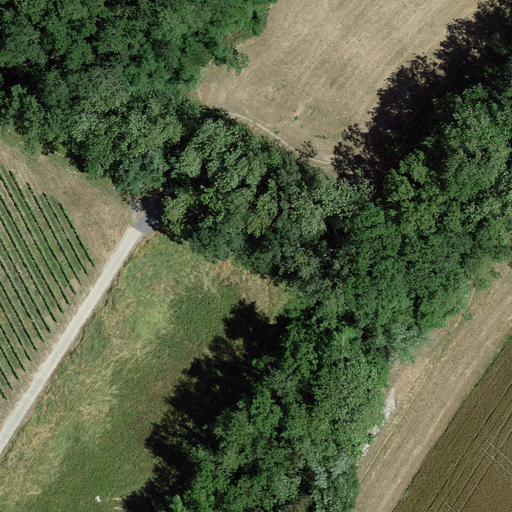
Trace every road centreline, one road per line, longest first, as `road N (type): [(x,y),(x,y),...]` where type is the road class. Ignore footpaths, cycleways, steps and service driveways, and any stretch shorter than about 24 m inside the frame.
road 1 (track): [(414,368),(195,209)]
road 2 (unclassified): [(0,438),(132,231)]
road 3 (track): [(323,511),(414,368)]
road 4 (track): [(414,368),(511,247)]
